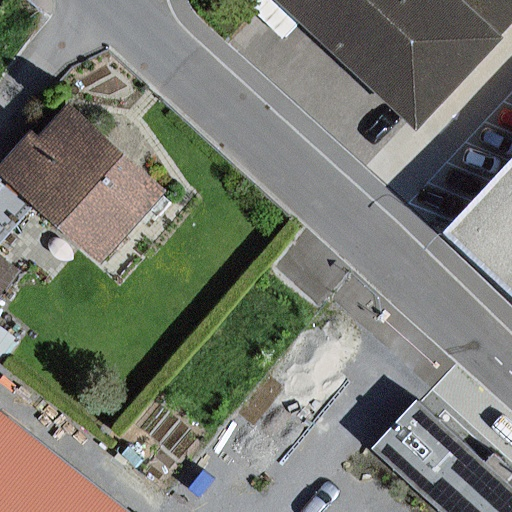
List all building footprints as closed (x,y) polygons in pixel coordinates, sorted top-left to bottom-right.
[(511,0),(268,0),(417,135),(503,40),(502,34),(511,24),(511,0)] [(169,191),(69,104),(40,137),(31,130),(0,165),(0,178),(0,179),(34,209),(101,267),(169,191)] [(511,158),(445,231),(511,292),(511,158)] [(0,246),(34,209),(0,179),(0,178),(0,246)] [(0,259),(0,298),(16,274),(0,259)] [(511,511),(511,487),(416,401),(372,449),(441,511),(511,511)] [(0,511),(123,511),(0,416),(0,511)]
